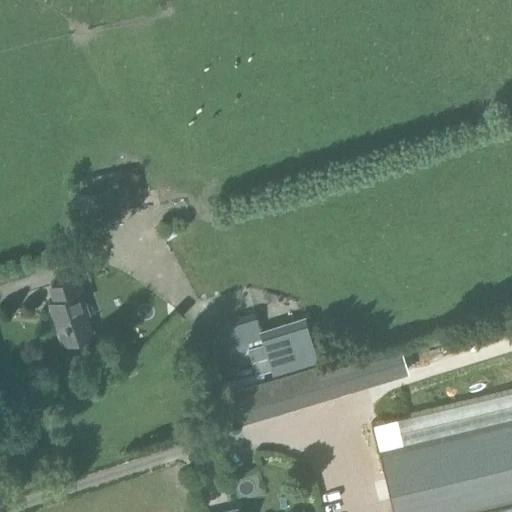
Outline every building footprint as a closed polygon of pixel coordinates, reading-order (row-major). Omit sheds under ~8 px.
[(88,221),(121,214),(114,187),(81,194),(88,221)] [(64,342),(92,332),(79,293),(87,291),(82,274),(52,284),(57,301),(50,303),(64,342)] [(263,326),(259,311),(215,323),(223,354),(267,342),(276,371),(321,358),(309,313),(263,326)] [(238,415),(407,367),(399,340),(230,388),(238,415)] [(392,511),(469,511),(511,502),(511,420),(379,453),(392,511)]
